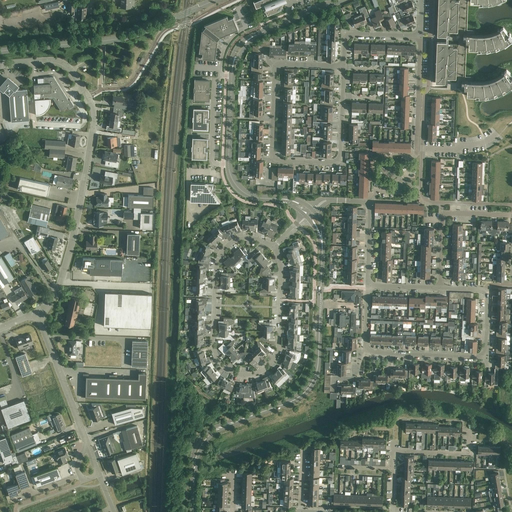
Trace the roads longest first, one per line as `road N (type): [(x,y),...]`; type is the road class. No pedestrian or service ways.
road 1 (residential): [(193,511),(201,441),(308,388),(318,360),(322,258)]
road 2 (residential): [(440,287),(486,295),(485,351),(478,356),(367,351),(367,286)]
road 3 (residential): [(264,198),(245,193),(229,173),(233,60),(250,38),(337,1)]
road 4 (residential): [(273,248),(244,238),(219,256),(213,348),(224,367),(243,375),(264,370),(279,342)]
road 5 (residential): [(37,315),(56,293),(75,227),(92,135),(88,97)]
road 6 (tertiary): [(0,51),(128,36),(215,0)]
road 7 (residential): [(271,161),(277,67),(344,66)]
road 8 (residential): [(271,161),(338,159),(344,66)]
road 9 (residential): [(440,287),(444,215),(511,215)]
road 10 (residential): [(87,444),(37,315)]
